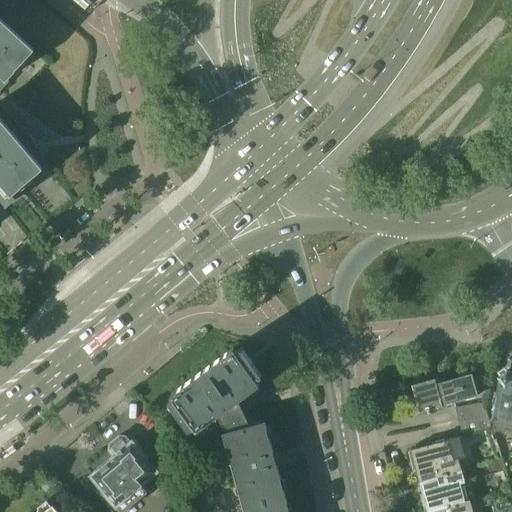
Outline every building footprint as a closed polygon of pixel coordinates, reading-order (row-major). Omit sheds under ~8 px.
[(0,19),(0,196),(6,204),(5,205),(6,206),(17,198),(14,193),(21,187),(20,185),(40,168),(0,120),(0,91),(9,82),(7,79),(15,71),(13,69),(32,49),(0,19)] [(224,432),(250,424),(238,399),(260,383),(258,381),(263,375),(242,347),(236,349),(234,347),(171,394),(173,396),(169,402),(188,429),(195,427),(197,429),(217,415),(224,432)] [(511,372),(509,371),(507,370),(500,375),(500,376),(493,417),(496,427),(506,429),(507,428),(511,428),(511,372)] [(436,377),(412,384),(420,413),(444,407),(444,406),(480,396),(473,372),(437,383),(436,377)] [(459,421),(487,413),(487,411),(488,401),(455,407),(459,421)] [(487,413),(459,421),(463,436),(492,428),(487,413)] [(250,424),(224,432),(222,432),(243,508),(286,496),(265,423),(266,422),(266,420),(250,424)] [(414,448),(422,480),(462,470),(459,458),(465,456),(459,436),(414,448)] [(161,478),(132,441),(92,475),(97,481),(96,481),(108,496),(103,501),(111,511),(133,511),(151,498),(145,491),(161,478)] [(501,459),(487,462),(490,472),(504,468),(501,459)] [(193,476),(211,495),(219,487),(196,464),(193,476)] [(462,470),(422,480),(431,511),(475,499),(470,479),(465,480),(462,470)] [(211,495),(193,476),(190,489),(208,508),(216,500),(211,495)] [(208,508),(190,489),(186,501),(197,511),(211,511),(212,511),(208,508)] [(290,511),(286,496),(243,508),(244,511),(290,511)] [(476,500),(475,499),(431,511),(430,511),(473,511),(471,501),(476,500)] [(197,511),(186,501),(183,511),(197,511)]
